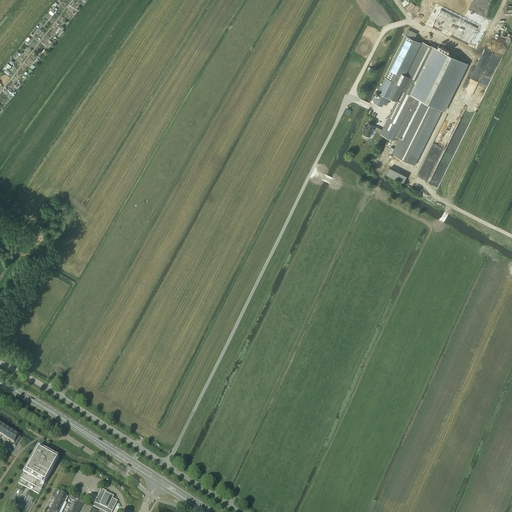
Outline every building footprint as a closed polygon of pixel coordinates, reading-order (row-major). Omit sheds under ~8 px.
[(365,126),(362,132),(369,136),(373,129),(380,133),(380,134),(394,141),(396,136),(399,138),(391,154),(414,165),(415,163),(442,109),(445,111),(468,64),(434,47),(433,48),(420,41),(420,42),(405,35),(402,39),(384,77),(393,81),(398,71),(413,78),(406,92),(401,89),(396,101),(382,129),(374,126),(368,123),(366,126),(365,126)] [(373,95),(371,98),(372,98),(374,100),(373,102),(382,106),(387,96),(390,98),(396,101),(401,89),(403,86),(397,83),(393,81),(384,77),(377,92),(378,92),(376,96),(374,95),(373,95)] [(6,429),(2,436),(6,438),(11,431),(6,429)] [(11,431),(6,438),(10,441),(15,434),(11,431)] [(14,444),(15,442),(16,440),(18,438),(19,437),(15,434),(10,441),(14,444)] [(38,495),(46,481),(57,461),(54,460),(55,459),(55,457),(38,448),(33,458),(19,484),(27,488),(38,495)] [(103,511),(112,511),(113,511),(118,501),(113,499),(114,497),(106,493),(107,492),(101,489),(93,507),(103,511)] [(64,502),(67,496),(59,493),(57,498),(64,502)] [(61,507),(64,502),(57,498),(54,504),(61,507)]
